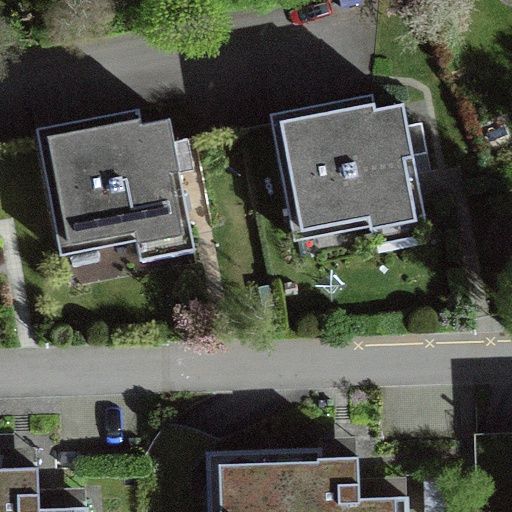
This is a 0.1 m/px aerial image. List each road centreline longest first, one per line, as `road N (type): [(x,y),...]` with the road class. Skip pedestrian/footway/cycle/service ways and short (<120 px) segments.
road 1 (residential): [(0,378),(511,361)]
road 2 (unknown): [(482,362),(471,199),(448,90),(416,49),(352,19)]
road 3 (unknown): [(482,362),(484,511)]
